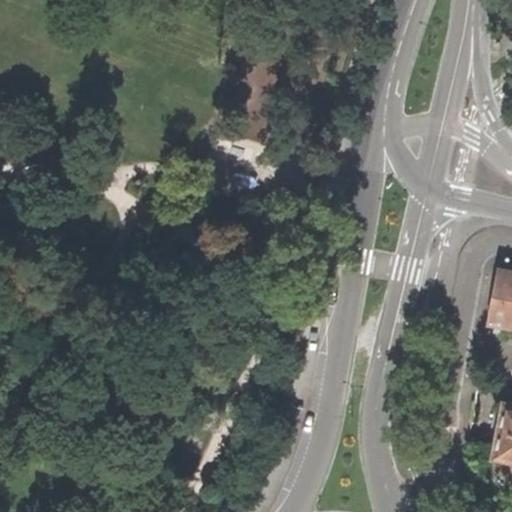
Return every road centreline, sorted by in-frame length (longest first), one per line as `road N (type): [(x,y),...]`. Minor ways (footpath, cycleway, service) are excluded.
road 1 (tertiary): [(378,132),(329,418),(297,511)]
road 2 (residential): [(511,244),(494,241),(476,258),(443,468),(434,483),(383,497)]
road 3 (tertiary): [(383,497),(376,406),(429,190)]
road 4 (secondary): [(413,0),(378,132)]
road 5 (secondary): [(511,149),(489,107),(466,28)]
